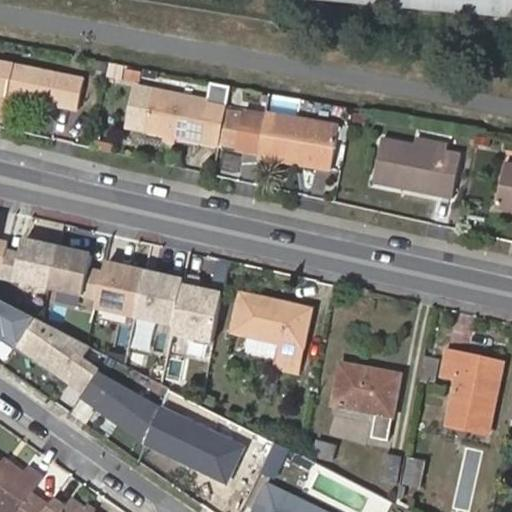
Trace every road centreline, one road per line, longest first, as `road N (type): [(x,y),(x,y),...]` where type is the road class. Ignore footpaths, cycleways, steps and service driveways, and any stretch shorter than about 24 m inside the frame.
road 1 (tertiary): [(0,177),(511,297)]
road 2 (residential): [(0,386),(178,511)]
